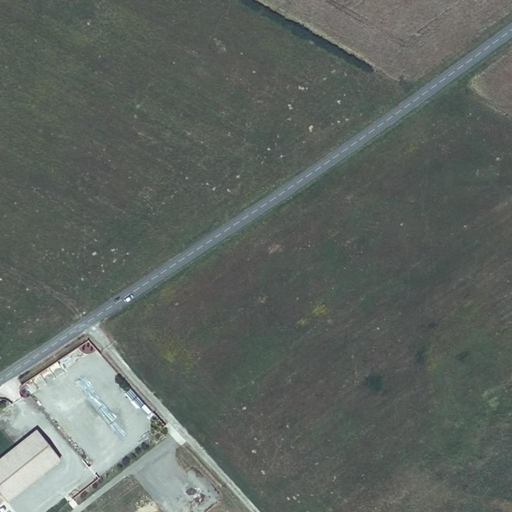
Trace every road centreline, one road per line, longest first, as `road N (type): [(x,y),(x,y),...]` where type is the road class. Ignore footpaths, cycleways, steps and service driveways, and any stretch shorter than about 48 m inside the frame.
road 1 (tertiary): [(0,380),(511,29)]
road 2 (track): [(86,322),(255,511)]
